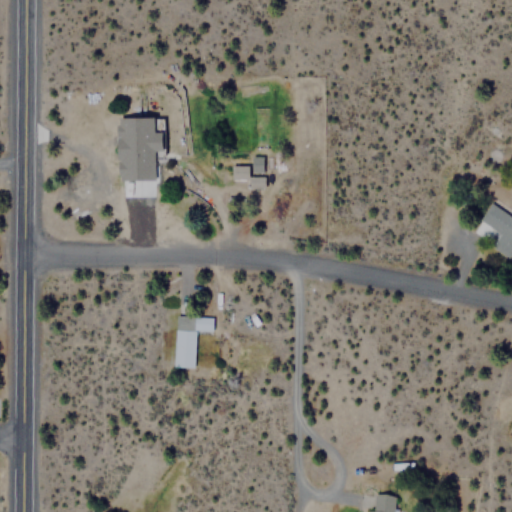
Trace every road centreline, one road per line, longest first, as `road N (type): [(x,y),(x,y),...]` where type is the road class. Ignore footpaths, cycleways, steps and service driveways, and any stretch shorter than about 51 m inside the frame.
road 1 (tertiary): [(19,511),(22,0)]
road 2 (residential): [(18,254),(243,253),(511,299)]
